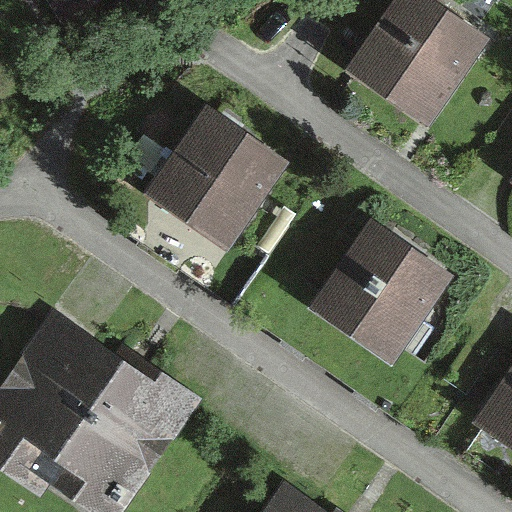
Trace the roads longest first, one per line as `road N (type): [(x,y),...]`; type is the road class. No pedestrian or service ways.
road 1 (residential): [(498,511),(33,192)]
road 2 (residential): [(511,255),(213,53)]
